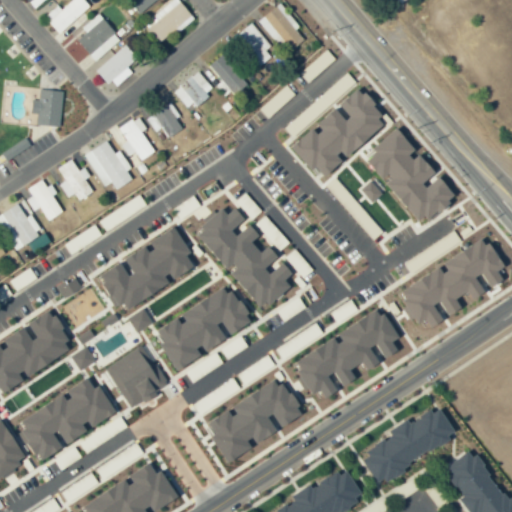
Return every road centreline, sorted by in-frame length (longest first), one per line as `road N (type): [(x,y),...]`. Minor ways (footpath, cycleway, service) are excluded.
road 1 (tertiary): [(195,511),(511,302)]
road 2 (residential): [(0,186),(246,0)]
road 3 (secondary): [(511,203),(332,0)]
road 4 (residential): [(116,97),(25,0)]
